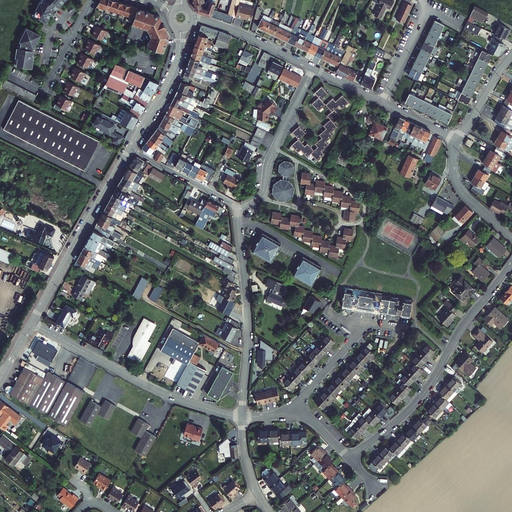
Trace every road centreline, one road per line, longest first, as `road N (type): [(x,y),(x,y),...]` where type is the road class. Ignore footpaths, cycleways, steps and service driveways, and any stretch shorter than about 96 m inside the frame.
road 1 (residential): [(511,263),(463,323),(418,399),(348,457)]
road 2 (residential): [(241,416),(162,393),(31,323)]
road 3 (residential): [(241,416),(248,325),(235,207)]
road 4 (tertiary): [(31,323),(130,149)]
road 5 (residential): [(312,68),(268,158),(263,189),(235,207)]
road 6 (residential): [(382,102),(429,8),(458,22)]
road 7 (tertiary): [(130,149),(174,71),(179,28)]
road 8 (residential): [(191,16),(312,68)]
road 9 (residential): [(458,139),(455,181),(511,236)]
road 10 (residential): [(235,207),(130,149)]
